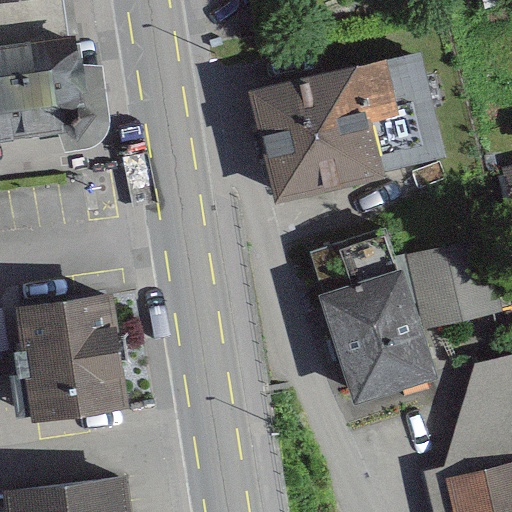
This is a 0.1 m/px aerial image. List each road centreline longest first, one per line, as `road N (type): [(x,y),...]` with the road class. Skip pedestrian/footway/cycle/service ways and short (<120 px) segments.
road 1 (residential): [(376,511),(283,299),(243,167),(217,151),(179,156)]
road 2 (primary): [(179,156),(235,511)]
road 3 (primary): [(152,0),(179,156)]
